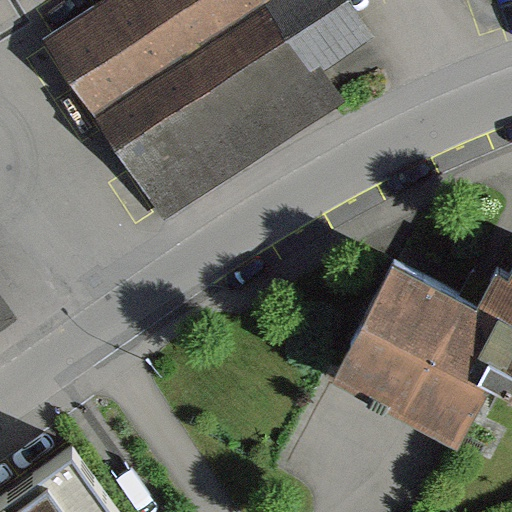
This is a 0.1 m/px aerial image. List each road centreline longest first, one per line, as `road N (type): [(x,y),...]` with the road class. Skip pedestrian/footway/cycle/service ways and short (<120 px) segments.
road 1 (residential): [(103,345),(326,190),(511,99)]
road 2 (residential): [(103,345),(0,208)]
road 3 (residential): [(0,417),(103,345)]
